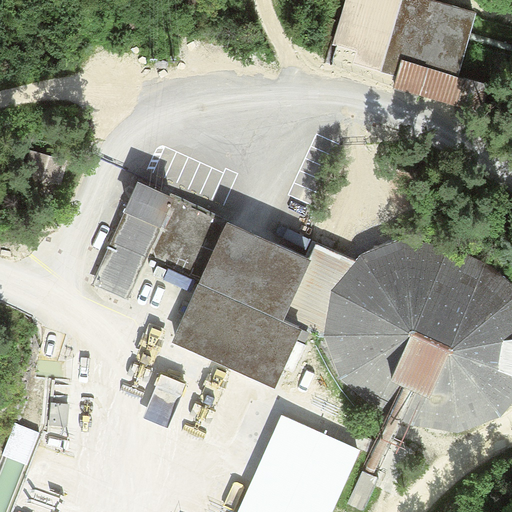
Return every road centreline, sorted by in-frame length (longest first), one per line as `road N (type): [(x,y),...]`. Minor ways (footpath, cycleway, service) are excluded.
road 1 (track): [(0,273),(50,291),(116,166),(190,83)]
road 2 (track): [(0,106),(133,82),(295,83)]
road 3 (track): [(106,511),(97,344),(50,291)]
road 4 (unclassified): [(295,83),(353,96),(511,177)]
